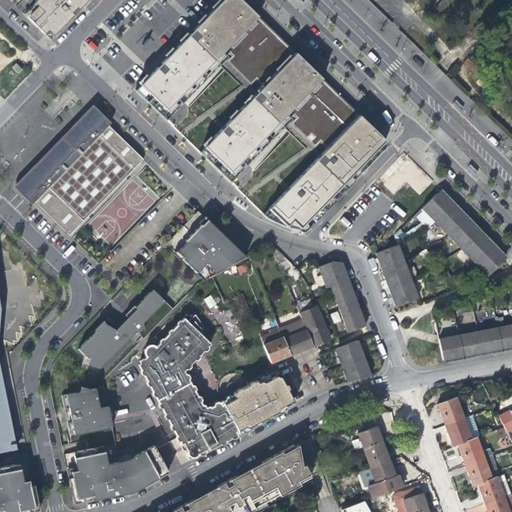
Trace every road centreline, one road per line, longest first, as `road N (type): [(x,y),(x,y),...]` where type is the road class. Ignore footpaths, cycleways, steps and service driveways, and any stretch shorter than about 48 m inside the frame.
road 1 (residential): [(57,511),(28,370),(74,294),(74,276),(0,205)]
road 2 (residential): [(297,245),(230,209),(62,51)]
road 3 (tertiary): [(511,186),(322,0)]
road 4 (residential): [(100,511),(142,503),(319,405)]
road 5 (residential): [(399,378),(352,248),(297,245)]
road 6 (residential): [(283,0),(414,126)]
road 7 (residential): [(297,245),(414,126)]
road 8 (unknown): [(101,87),(0,198)]
road 9 (residential): [(452,511),(399,378)]
road 10 (residential): [(414,126),(511,223)]
